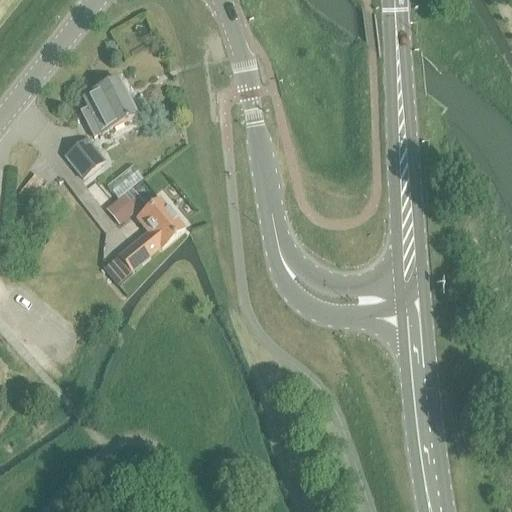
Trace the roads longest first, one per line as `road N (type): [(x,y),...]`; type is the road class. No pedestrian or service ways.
road 1 (secondary): [(406,284),(395,0)]
road 2 (tertiary): [(221,0),(279,252)]
road 3 (secondary): [(430,511),(407,328)]
road 4 (tertiary): [(279,252),(294,299),(312,313),(407,328)]
road 5 (tertiary): [(0,123),(100,0)]
road 6 (tertiary): [(406,284),(323,284),(279,252)]
